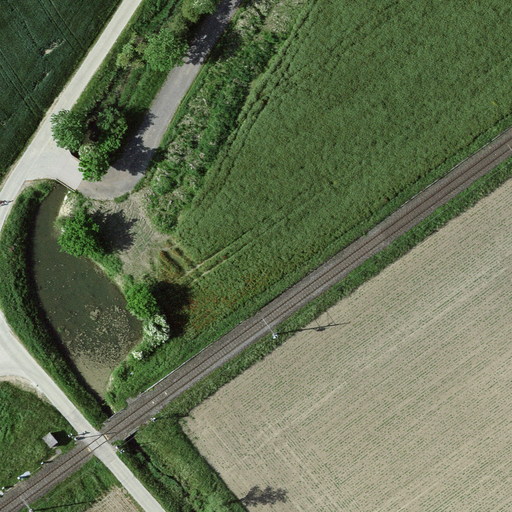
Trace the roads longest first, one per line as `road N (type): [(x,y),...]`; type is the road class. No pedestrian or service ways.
road 1 (track): [(0,211),(131,0)]
road 2 (track): [(82,179),(105,183),(121,173),(233,0)]
road 3 (track): [(156,511),(0,330)]
